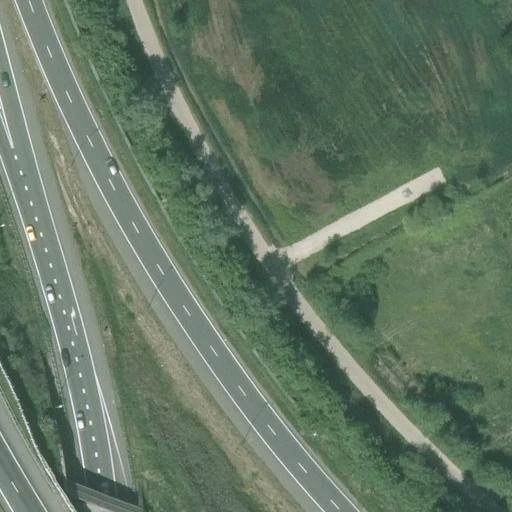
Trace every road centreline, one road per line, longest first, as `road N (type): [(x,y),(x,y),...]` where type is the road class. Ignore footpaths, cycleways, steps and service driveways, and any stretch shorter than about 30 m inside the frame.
road 1 (unclassified): [(490,511),(308,322),(211,178),(130,0)]
road 2 (trunk): [(335,511),(241,400),(163,281),(58,86),(24,0)]
road 3 (motorway): [(105,511),(72,340),(12,149)]
